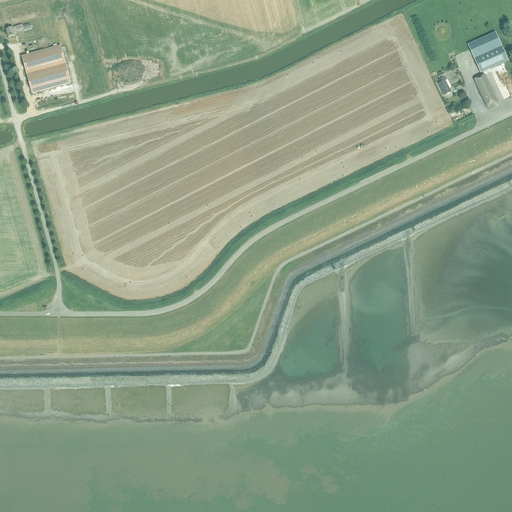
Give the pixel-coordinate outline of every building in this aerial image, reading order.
[(61,16),(66,37),(76,35),(69,7),(59,10),(60,16),(61,16)] [(6,30),(8,37),(15,36),(14,32),(23,30),(24,31),(31,29),(30,24),(22,26),(22,25),(15,27),(16,28),(6,30)] [(51,32),(53,41),(65,37),(63,29),(51,32)] [(467,45),(469,50),(480,74),(497,66),(499,70),(505,67),(503,63),(508,61),(495,33),(467,45)] [(70,82),(60,46),(22,57),(31,93),(70,82)] [(487,108),(498,102),(485,75),(474,80),(487,108)] [(445,78),(440,80),(439,80),(441,83),(438,84),(444,96),(451,93),(449,88),(451,88),(447,80),(447,81),(445,78)]
